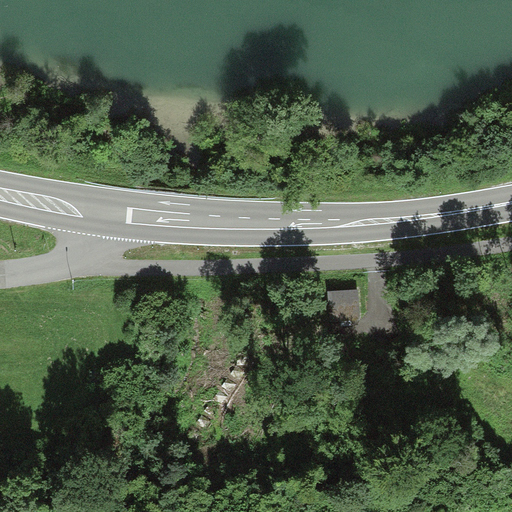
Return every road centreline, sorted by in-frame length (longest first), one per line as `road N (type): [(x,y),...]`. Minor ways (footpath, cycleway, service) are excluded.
road 1 (primary): [(511,203),(294,223),(106,212)]
road 2 (residential): [(106,212),(82,258),(0,273)]
